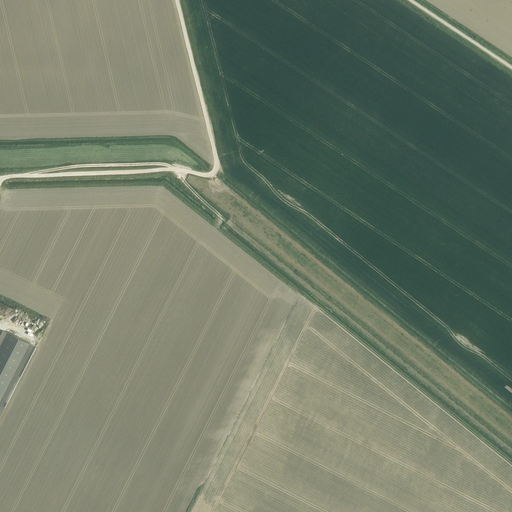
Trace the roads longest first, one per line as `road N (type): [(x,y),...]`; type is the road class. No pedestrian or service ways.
road 1 (track): [(176,170),(511,450)]
road 2 (track): [(177,0),(218,166),(208,177),(176,170)]
road 3 (track): [(176,170),(0,176)]
road 4 (track): [(176,170),(85,166),(17,177)]
road 5 (unclassified): [(511,69),(407,0)]
